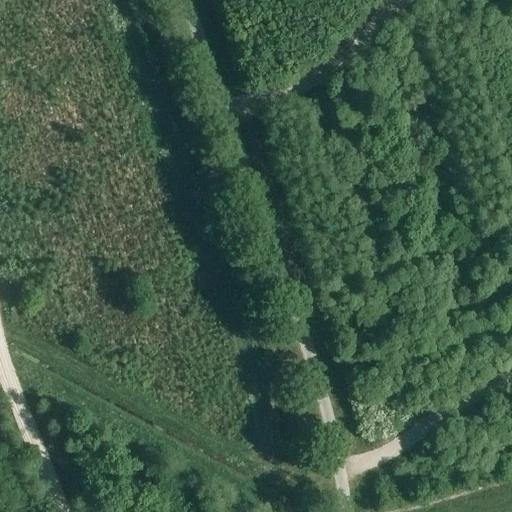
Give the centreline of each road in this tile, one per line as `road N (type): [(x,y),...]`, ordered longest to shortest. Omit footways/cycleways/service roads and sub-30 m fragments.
road 1 (track): [(222,115),(312,81),(403,0)]
road 2 (track): [(511,376),(371,459),(339,468)]
road 3 (track): [(0,342),(63,511)]
